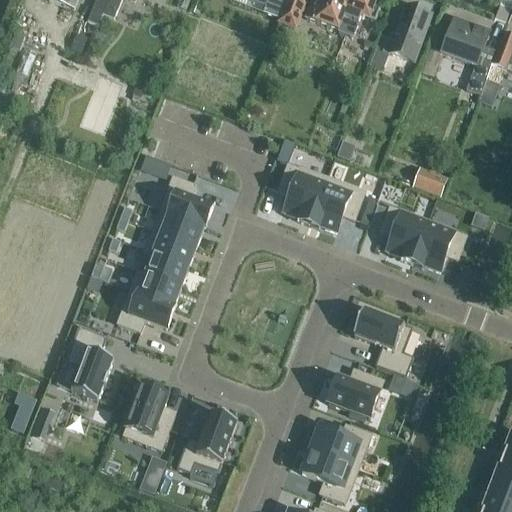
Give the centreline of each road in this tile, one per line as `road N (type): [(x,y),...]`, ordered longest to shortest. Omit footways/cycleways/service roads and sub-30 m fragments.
road 1 (residential): [(287,411),(194,374),(242,234),(341,270)]
road 2 (residential): [(341,270),(511,331)]
road 3 (residential): [(287,411),(341,270)]
